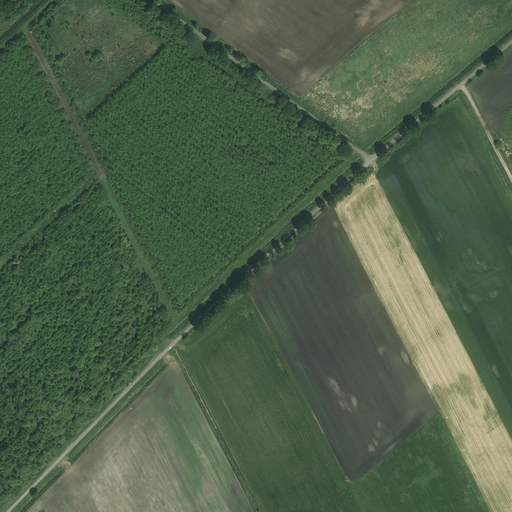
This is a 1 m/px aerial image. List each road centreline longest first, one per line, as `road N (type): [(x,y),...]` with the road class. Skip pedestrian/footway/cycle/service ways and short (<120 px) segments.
road 1 (track): [(370,159),(187,329),(8,511)]
road 2 (track): [(370,159),(151,0)]
road 3 (track): [(511,42),(370,159)]
